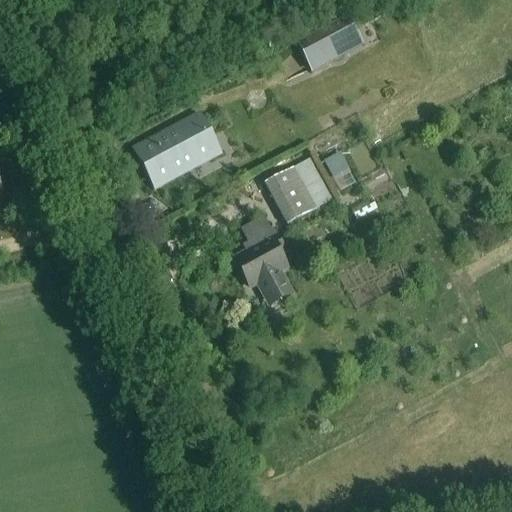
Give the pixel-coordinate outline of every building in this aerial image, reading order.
[(347,20),(298,46),(311,72),(361,45),(347,20)] [(214,153),(198,124),(138,156),(153,185),(214,153)] [(325,161),(334,179),(351,170),(343,152),(325,161)] [(293,172),(264,189),(286,229),(315,213),(293,172)] [(284,254),(276,239),(274,240),(264,222),(244,232),(254,251),(236,260),(251,289),(258,285),(269,307),(291,296),(279,273),(286,270),(279,257),(284,254)]
